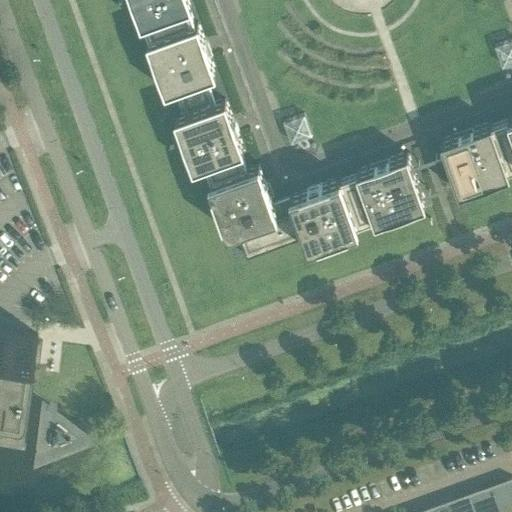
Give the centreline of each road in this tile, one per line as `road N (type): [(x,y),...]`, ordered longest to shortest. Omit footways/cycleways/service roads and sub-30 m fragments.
road 1 (tertiary): [(0,7),(155,416)]
road 2 (unclassified): [(511,91),(314,164),(290,162),(273,142),(222,0)]
road 3 (tertiary): [(179,382),(41,0)]
road 4 (tertiary): [(511,259),(179,382)]
road 5 (tertiary): [(209,511),(511,405)]
road 6 (residential): [(511,465),(384,511)]
road 7 (tertiary): [(206,511),(205,460),(179,382)]
